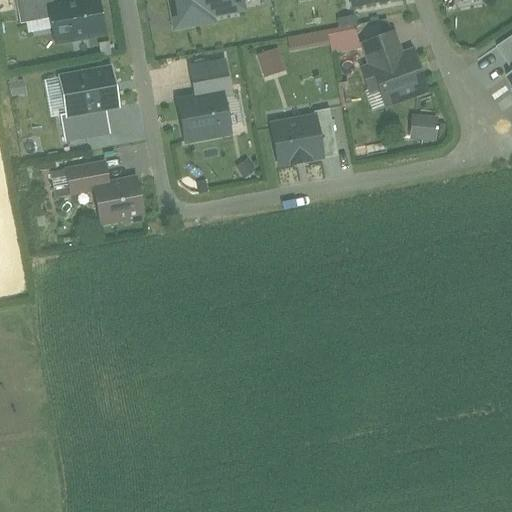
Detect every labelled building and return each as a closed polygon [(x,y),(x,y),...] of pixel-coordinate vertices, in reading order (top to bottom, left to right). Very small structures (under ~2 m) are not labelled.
[(49,0),(18,0),(25,29),(55,22),(49,0)] [(97,0),(53,7),(60,49),(113,42),(106,0),(97,0)] [(171,0),(176,29),(178,37),(221,30),(220,23),(249,18),(247,5),(246,0),(171,0)] [(348,0),(350,10),(388,3),(387,0),(348,0)] [(330,45),(332,54),(357,50),(353,25),(287,36),(290,51),(330,45)] [(365,49),(372,70),(365,72),(381,117),(430,99),(414,54),(405,57),(398,37),(365,49)] [(511,45),(501,52),(511,67),(511,45)] [(280,48),(257,54),(263,77),(286,71),(280,48)] [(199,70),(203,103),(232,99),(238,98),(233,65),(199,70)] [(120,110),(111,67),(57,77),(66,120),(120,110)] [(187,105),(193,150),(238,144),(232,99),(203,103),(187,105)] [(343,163),(335,115),(317,118),(317,123),(324,166),(343,163)] [(441,121),(415,119),(413,145),(438,148),(441,121)] [(317,123),(274,130),(281,176),(325,169),(324,166),(317,123)] [(109,168),(70,174),(73,199),(101,195),(113,193),(109,168)] [(101,195),(107,232),(150,225),(144,189),(113,193),(101,195)]
